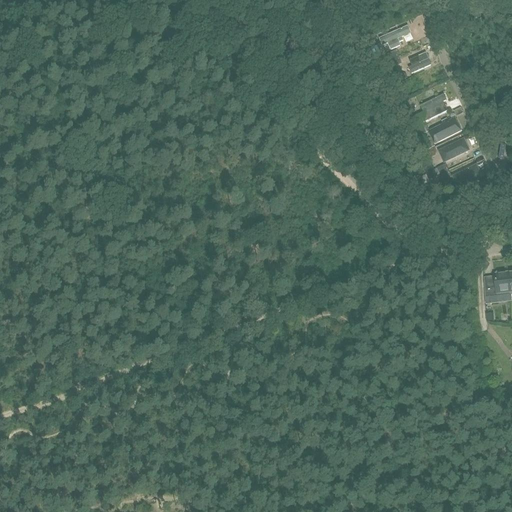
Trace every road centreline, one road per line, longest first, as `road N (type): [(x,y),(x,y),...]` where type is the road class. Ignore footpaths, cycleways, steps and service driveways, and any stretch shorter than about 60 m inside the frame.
road 1 (track): [(0,418),(386,270)]
road 2 (track): [(171,0),(423,258)]
road 3 (residential): [(482,252),(495,174),(428,19)]
